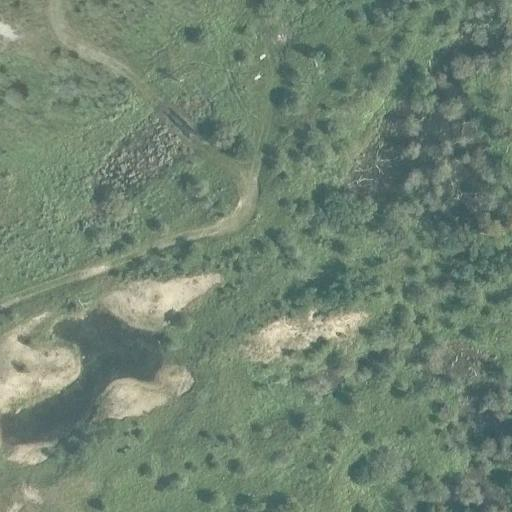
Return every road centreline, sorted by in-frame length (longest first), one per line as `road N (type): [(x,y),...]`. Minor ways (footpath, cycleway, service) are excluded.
road 1 (track): [(0,301),(220,225),(245,201),(248,178),(205,149),(123,68),(73,47),(58,31),(52,0)]
road 2 (track): [(248,178),(273,79),(274,55),(252,9),(256,0)]
